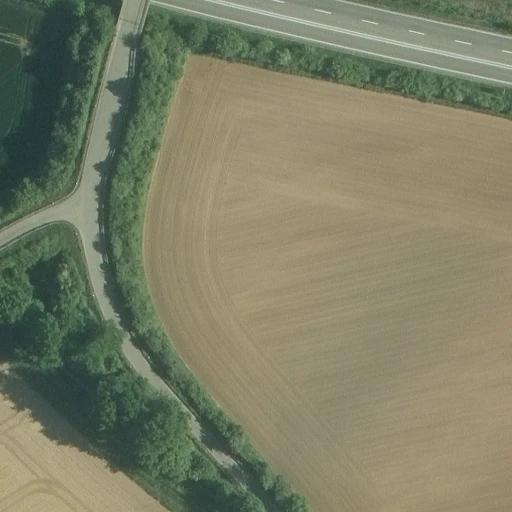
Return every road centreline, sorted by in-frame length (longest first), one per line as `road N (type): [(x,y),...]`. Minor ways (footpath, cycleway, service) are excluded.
road 1 (unclassified): [(89,206),(97,264),(118,324),(280,511)]
road 2 (trunk): [(235,0),(511,64)]
road 3 (unclassified): [(128,45),(89,206)]
